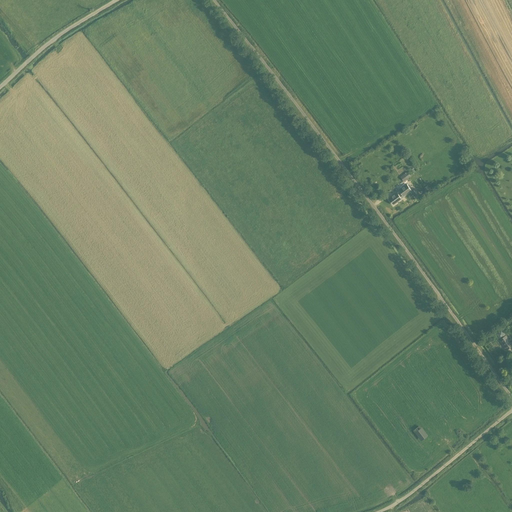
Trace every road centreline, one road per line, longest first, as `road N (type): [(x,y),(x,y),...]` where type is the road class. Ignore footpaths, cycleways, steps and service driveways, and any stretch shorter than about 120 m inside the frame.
road 1 (unclassified): [(511,398),(212,0)]
road 2 (unclassified): [(379,511),(511,410)]
road 3 (unclassified): [(0,88),(55,39),(117,0)]
